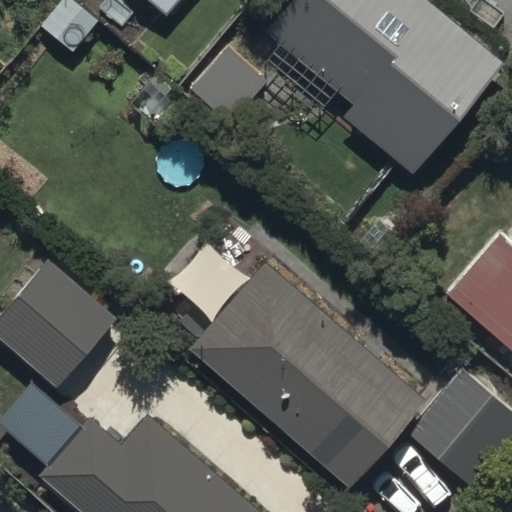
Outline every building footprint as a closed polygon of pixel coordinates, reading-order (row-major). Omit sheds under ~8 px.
[(152,0),(169,14),(180,0),(152,0)] [(289,0),(252,45),(412,179),(509,64),(433,0),(289,0)] [(511,238),(497,226),(443,292),(511,349),(511,238)] [(45,258),(0,312),(0,338),(73,398),(130,328),(45,258)] [(272,263),(197,347),(350,486),(400,431),(462,487),(511,431),(511,409),(463,365),(428,404),(272,263)] [(88,418),(39,474),(83,511),(258,511),(146,415),(120,445),(88,418)]
